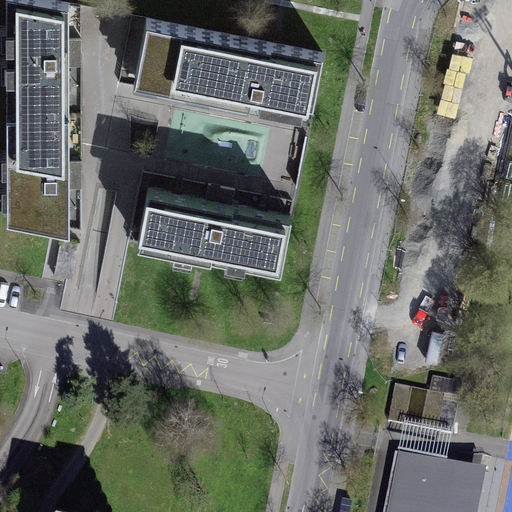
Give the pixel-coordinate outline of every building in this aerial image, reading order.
[(71,9),(9,0),(6,0),(7,122),(72,134),(71,63),(71,9)] [(326,73),(153,39),(141,100),(250,122),(315,134),(326,73)] [(72,134),(7,122),(5,227),(74,237),(73,204),(72,134)] [(218,218),(155,206),(144,266),(286,293),(297,233),(218,218)] [(78,242),(61,239),(53,277),(70,281),(78,242)] [(446,400),(396,388),(388,418),(439,430),(446,400)] [(481,511),(495,452),(400,431),(382,511),(481,511)]
